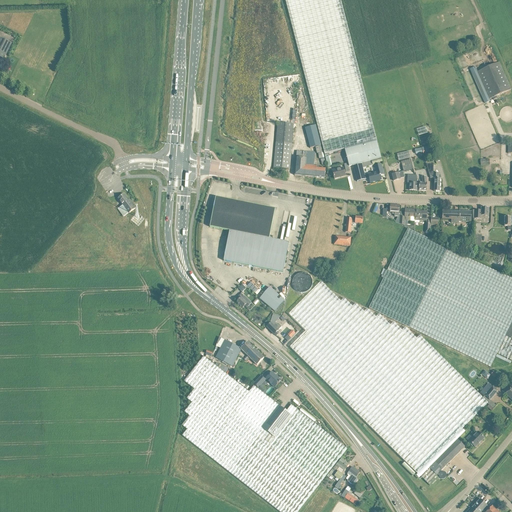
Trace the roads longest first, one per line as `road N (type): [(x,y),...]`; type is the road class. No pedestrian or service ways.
road 1 (tertiary): [(511,200),(371,197),(271,181)]
road 2 (primary): [(355,438),(294,370),(211,300)]
road 3 (unclassified): [(222,0),(207,164)]
road 4 (primary): [(186,160),(196,0)]
road 5 (primary): [(185,0),(172,158)]
road 6 (unclassified): [(122,159),(109,141),(0,88)]
road 7 (primary): [(211,300),(182,249),(185,169)]
road 8 (primary): [(171,177),(172,254),(186,280),(211,300)]
